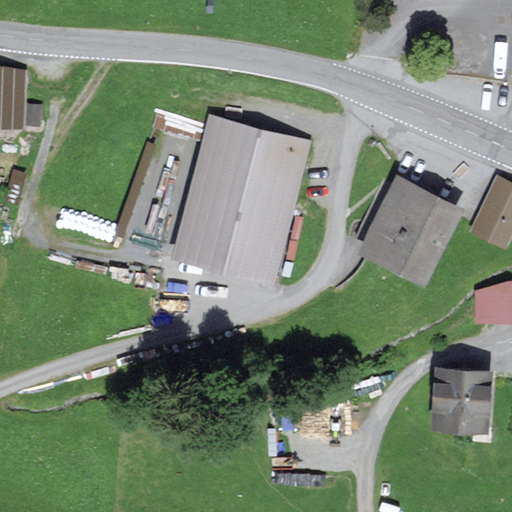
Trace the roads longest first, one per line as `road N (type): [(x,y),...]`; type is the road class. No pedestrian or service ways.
road 1 (residential): [(363,90),(333,242),(314,283),(263,311),(120,347),(0,389)]
road 2 (track): [(111,48),(42,161),(32,216),(57,247),(163,259),(210,274),(247,316)]
road 3 (secondary): [(0,37),(236,58),(363,90)]
road 4 (residential): [(366,511),(369,442),(398,389),(445,355),(511,335)]
road 5 (secondary): [(363,90),(511,152)]
